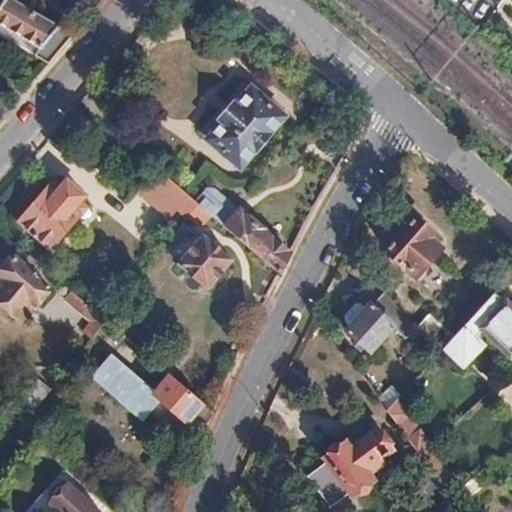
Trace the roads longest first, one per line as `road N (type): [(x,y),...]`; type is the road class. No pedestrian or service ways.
road 1 (residential): [(200,511),(302,276),(402,107)]
road 2 (residential): [(0,158),(134,0)]
road 3 (residential): [(276,0),(402,107)]
road 4 (residential): [(402,107),(511,208)]
